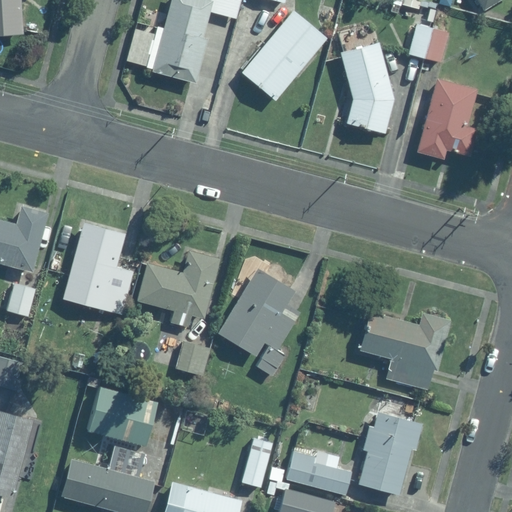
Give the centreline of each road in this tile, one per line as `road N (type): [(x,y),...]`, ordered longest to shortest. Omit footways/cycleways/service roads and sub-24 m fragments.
road 1 (residential): [(66,133),(511,256)]
road 2 (residential): [(464,511),(511,331)]
road 3 (residential): [(101,0),(66,133)]
